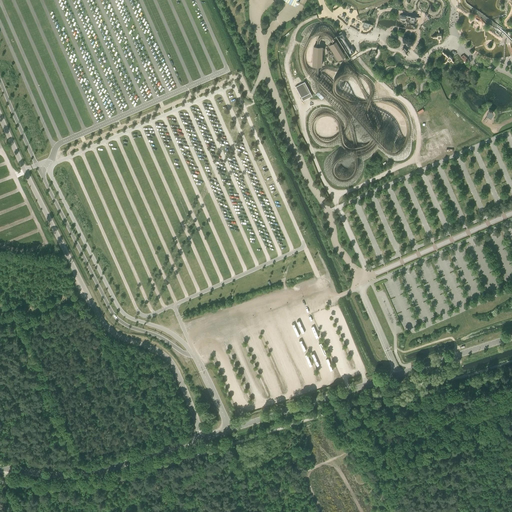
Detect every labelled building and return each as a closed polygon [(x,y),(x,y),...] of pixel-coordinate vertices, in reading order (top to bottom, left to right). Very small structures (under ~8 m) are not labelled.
[(439,30),(438,30),(438,34),(437,34),(437,36),(432,36),(432,38),(437,38),(437,39),(439,39),(439,43),(440,43),(440,39),(442,39),(442,34),(439,34),(439,30)] [(346,41),(344,39),(345,38),(342,33),(340,35),(337,37),(338,39),(348,55),(349,56),(354,52),(351,48),(350,49),(346,41)] [(348,55),(338,39),(334,42),(332,43),(328,45),(334,54),(338,61),(342,59),(344,58),(348,55)] [(318,46),(312,46),(312,66),(317,67),(321,67),(322,47),(322,46),(318,46)] [(401,49),(406,56),(409,53),(403,47),(401,49)] [(435,159),(454,153),(448,134),(429,140),(435,159)]
